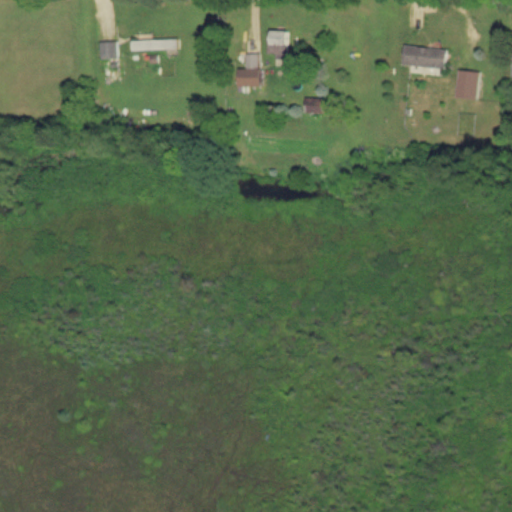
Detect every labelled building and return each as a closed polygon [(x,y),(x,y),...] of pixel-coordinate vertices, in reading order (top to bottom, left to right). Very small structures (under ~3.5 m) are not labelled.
[(291,32),(273,32),(273,53),(291,53),(291,32)] [(181,51),(181,40),(135,40),(135,51),(181,51)] [(102,43),(102,60),(119,60),(119,43),(102,43)] [(448,51),(407,46),(405,65),(446,70),(448,51)] [(250,70),(242,70),(242,88),(264,88),(264,55),(250,55),(250,70)] [(325,97),(309,97),(309,114),(325,114),(325,97)]
